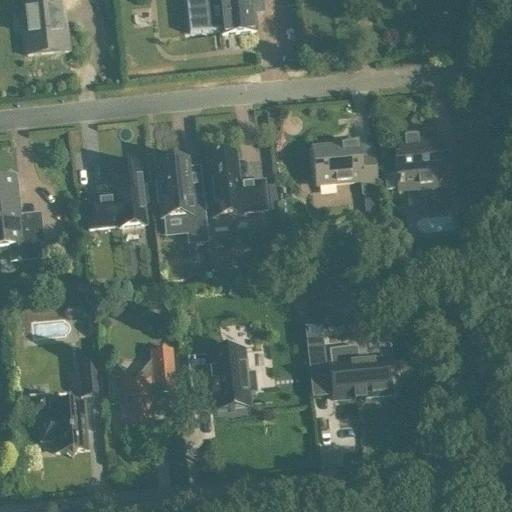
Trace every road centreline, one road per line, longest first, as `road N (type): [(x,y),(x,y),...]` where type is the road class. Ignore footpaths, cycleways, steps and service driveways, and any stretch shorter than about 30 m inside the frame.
road 1 (residential): [(0,120),(511,65)]
road 2 (residential): [(130,511),(428,481)]
